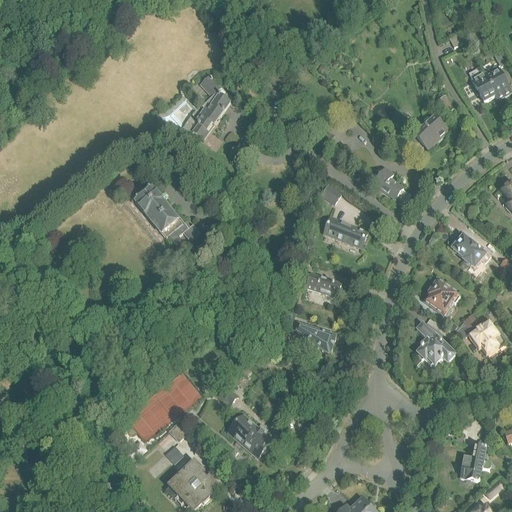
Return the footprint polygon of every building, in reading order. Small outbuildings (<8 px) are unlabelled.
[(449,42),(454,51),(466,44),(462,35),(449,42)] [(501,70),(510,65),(502,50),(493,54),(501,70)] [(499,103),(485,77),(481,71),(469,78),(473,84),(484,105),(496,99),(498,103),(499,103)] [(499,103),(511,96),(497,71),(485,77),(499,103)] [(284,88),(281,86),(270,72),(266,76),(277,90),(279,92),(284,88)] [(233,100),(225,96),(209,79),(201,87),(212,100),(202,109),(204,112),(195,124),(198,126),(192,134),(204,143),(230,105),(233,100)] [(446,117),(457,111),(448,97),(438,103),(446,117)] [(429,154),(448,136),(433,120),(414,138),(429,154)] [(329,136),(321,146),(330,154),(338,144),(329,136)] [(373,187),(396,203),(404,192),(391,182),(394,178),(385,172),(373,187)] [(171,214),(162,203),(150,188),(133,202),(166,243),(169,240),(179,253),(185,248),(179,240),(184,236),(191,245),(201,237),(193,227),(191,229),(187,224),(184,226),(173,213),(171,214)] [(328,188),(323,199),(335,208),(342,198),(328,188)] [(362,251),(368,236),(331,221),(325,236),(362,251)] [(486,267),(493,258),(486,252),(483,255),(470,244),(472,242),(465,237),(453,252),(465,262),(464,263),(474,271),(480,264),(481,264),(482,264),(486,267)] [(306,270),(309,263),(301,260),(299,267),(306,270)] [(501,267),(511,279),(511,269),(506,263),(501,267)] [(337,301),(342,287),(311,278),(307,291),(337,301)] [(455,307),(460,299),(438,284),(429,298),(430,299),(427,303),(432,306),(430,308),(444,317),(452,305),(455,307)] [(473,318),(473,317),(468,311),(459,317),(465,326),(473,318)] [(292,329),(296,317),(281,313),(277,324),(292,329)] [(473,318),(465,326),(473,337),(470,339),(479,352),(482,350),(487,358),(498,349),(500,352),(505,348),(506,344),(496,330),(494,332),(490,325),(482,331),(473,318)] [(458,338),(452,334),(437,323),(433,330),(453,344),(458,338)] [(419,346),(422,350),(423,351),(418,356),(419,356),(418,360),(422,363),(424,362),(431,368),(433,366),(435,368),(440,362),(441,363),(443,362),(448,366),(455,358),(449,352),(450,349),(448,347),(444,348),(435,339),(436,338),(432,334),(431,335),(423,327),(417,333),(424,341),(419,346)] [(331,356),(336,340),(298,328),(297,334),(327,358),(331,356)] [(232,379),(227,384),(230,387),(235,382),(232,379)] [(218,398),(230,409),(238,400),(226,390),(218,398)] [(259,461),(272,445),(242,420),(229,436),(259,461)] [(179,444),(189,434),(180,425),(170,434),(179,444)] [(174,448),(178,445),(169,436),(166,440),(174,448)] [(146,455),(140,449),(125,462),(131,469),(146,455)] [(490,465),(484,464),(486,451),(472,449),(470,461),(465,460),(461,481),(480,484),(482,471),(488,472),(490,470),(491,467),(490,465)] [(210,483),(212,482),(204,473),(202,475),(195,467),(167,494),(181,508),(184,506),(185,507),(187,505),(193,511),(195,511),(203,505),(204,507),(211,501),(209,499),(217,491),(210,483)] [(485,495),(490,501),(503,489),(498,484),(485,495)]
